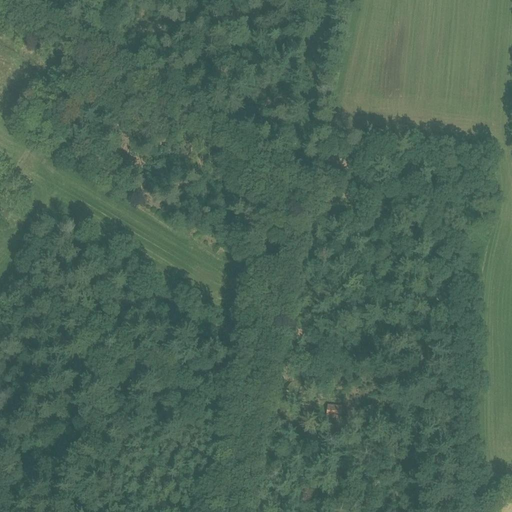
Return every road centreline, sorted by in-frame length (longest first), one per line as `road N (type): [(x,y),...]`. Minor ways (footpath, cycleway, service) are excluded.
road 1 (track): [(0,15),(79,63),(0,191)]
road 2 (track): [(79,63),(284,189)]
road 3 (track): [(325,0),(284,189)]
